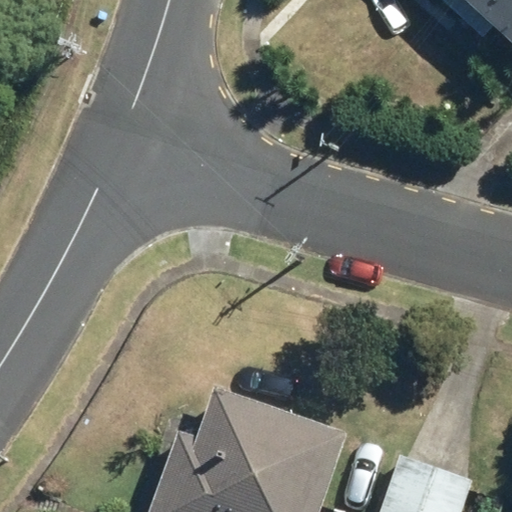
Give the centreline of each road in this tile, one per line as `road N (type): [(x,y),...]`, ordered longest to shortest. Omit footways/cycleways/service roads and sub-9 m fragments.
road 1 (residential): [(119,150),(511,263)]
road 2 (residential): [(0,365),(119,150)]
road 3 (residential): [(119,150),(169,0)]
